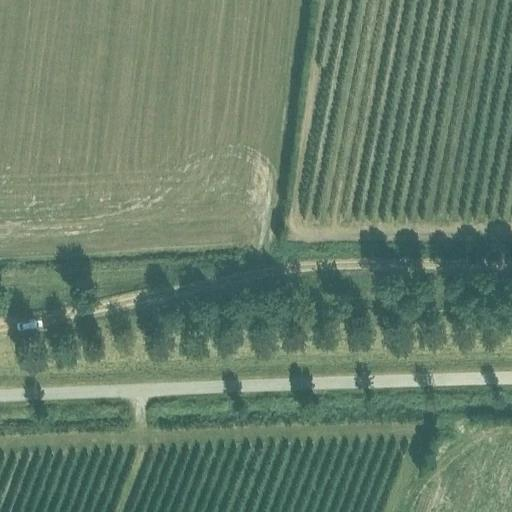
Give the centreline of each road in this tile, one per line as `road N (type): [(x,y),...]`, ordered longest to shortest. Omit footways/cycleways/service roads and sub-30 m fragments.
road 1 (track): [(511,269),(314,271),(0,329)]
road 2 (unclassified): [(511,382),(0,399)]
